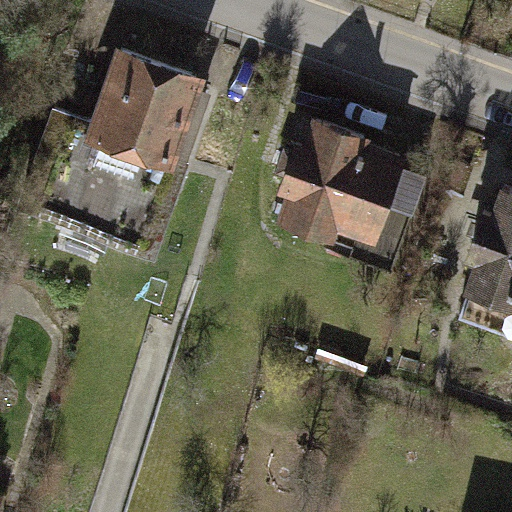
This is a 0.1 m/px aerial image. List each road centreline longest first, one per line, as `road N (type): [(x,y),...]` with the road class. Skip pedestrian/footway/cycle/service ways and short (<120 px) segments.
road 1 (residential): [(511,102),(220,0)]
road 2 (unknown): [(103,511),(151,346)]
